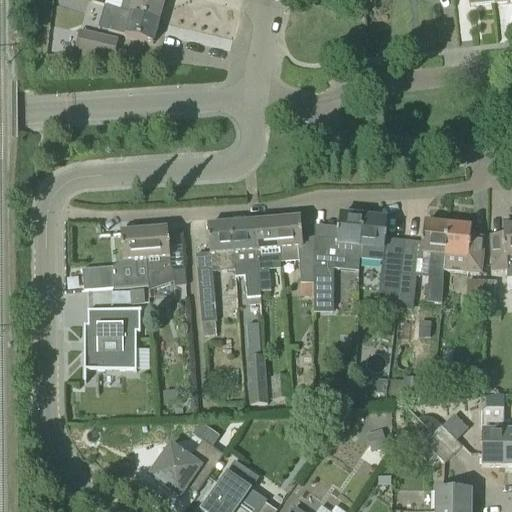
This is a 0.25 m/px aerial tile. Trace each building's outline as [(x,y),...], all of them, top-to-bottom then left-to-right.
[(166,0),(164,0),(123,0),(120,12),(159,23),(166,0)] [(492,0),(468,0),(469,8),(494,6),(492,0)] [(120,12),(105,8),(102,20),(128,27),(125,38),(153,46),(159,23),(120,12)] [(76,59),(113,60),(117,42),(79,33),(76,59)] [(313,287),(313,300),(331,300),(331,284),(326,284),(326,271),(331,272),(336,272),(358,274),(359,262),(362,262),(364,220),(340,218),(339,231),(338,233),(338,243),(314,241),(314,250),(313,287)] [(381,264),(378,293),(397,296),(403,243),(386,242),(387,238),(386,238),(387,223),(364,220),(362,262),(381,264)] [(299,263),(300,286),(313,286),(314,250),(303,250),(300,221),(276,223),(279,265),(299,263)] [(254,225),(259,294),(270,293),(268,272),(279,271),(279,265),(276,223),(254,225)] [(236,279),(245,278),(247,300),(259,299),(259,294),(254,225),(232,227),(235,273),(236,279)] [(504,237),(490,239),(493,275),(507,274),(507,280),(511,279),(511,225),(503,226),(503,231),(504,237)] [(443,273),(445,258),(448,229),(424,226),(423,241),(422,241),(421,245),(403,243),(397,296),(396,311),(412,313),(416,279),(428,280),(426,305),(441,307),(443,282),(442,282),(443,273)] [(195,257),(199,300),(214,300),(212,275),(235,273),(232,227),(207,229),(210,256),(195,257)] [(485,240),(470,239),(471,231),(448,229),(445,258),(443,273),(481,276),(485,240)] [(169,260),(169,246),(168,232),(144,234),(148,277),(148,289),(149,293),(174,285),(174,289),(186,288),(184,272),(173,273),(170,270),(169,260)] [(123,264),(113,270),(114,292),(148,289),(148,277),(144,234),(121,235),(123,264)] [(113,270),(83,273),(85,294),(114,292),(113,270)] [(487,283),(487,302),(497,303),(497,284),(487,283)] [(142,293),(129,294),(131,307),(144,306),(142,293)] [(200,313),(201,326),(216,324),(215,312),(200,313)] [(84,328),(84,373),(136,373),(136,335),(140,335),(139,313),(87,313),(88,328),(84,328)] [(260,326),(247,326),(249,355),(262,354),(260,326)] [(267,407),(265,378),(264,359),(247,360),(249,408),(267,407)] [(271,380),(272,402),(289,401),(287,379),(271,380)] [(390,381),(389,401),(433,403),(434,384),(422,383),(422,381),(403,380),(403,382),(390,381)] [(375,382),(374,395),(385,396),(386,383),(375,382)] [(503,469),(504,434),(504,410),(485,410),(482,413),(481,469),(503,469)] [(462,449),(441,428),(435,423),(432,420),(427,419),(421,420),(417,421),(432,437),(453,458),(462,449)] [(373,435),(368,447),(379,453),(387,451),(381,433),(373,435)] [(511,434),(504,434),(503,469),(511,469),(511,434)] [(428,466),(436,458),(444,466),(453,458),(432,437),(416,453),(428,466)] [(197,496),(223,458),(202,443),(189,462),(181,456),(179,448),(172,450),(171,449),(170,450),(162,451),(164,459),(150,479),(180,499),(187,489),(197,496)] [(216,491),(201,511),(272,511),(265,507),(267,504),(251,493),(243,487),(251,476),(234,464),(216,490),(216,491)] [(392,480),(379,480),(379,489),(392,489),(392,480)] [(436,492),(435,511),(470,511),(471,493),(436,492)]
